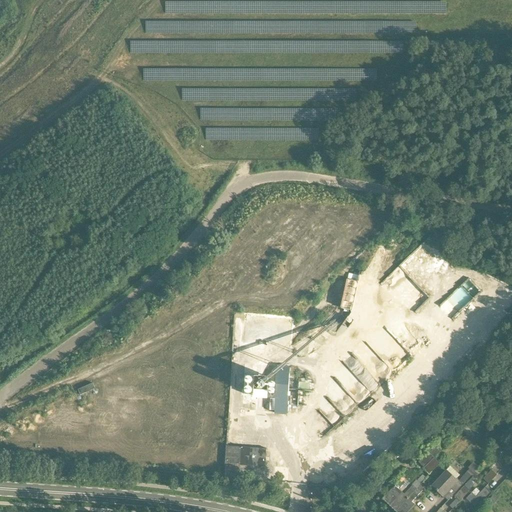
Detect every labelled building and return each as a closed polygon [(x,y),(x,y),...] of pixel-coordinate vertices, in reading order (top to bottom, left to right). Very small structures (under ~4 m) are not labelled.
[(399,232),(387,252),(392,254),(402,237),(401,237),(403,234),(399,232)] [(352,310),(359,281),(348,278),(341,307),(352,310)] [(112,333),(112,331),(107,332),(109,343),(116,342),(114,333),(112,333)] [(275,413),(286,414),(290,367),(278,366),(275,413)] [(82,395),(97,391),(95,382),(80,386),(82,395)] [(226,447),(225,464),(265,466),(266,449),(226,447)] [(429,453),(434,458),(440,452),(435,447),(429,453)] [(434,458),(429,453),(428,452),(418,462),(424,468),(434,458)] [(434,458),(424,468),(423,469),(429,475),(440,464),(434,458)] [(448,501),(473,473),(469,469),(459,480),(457,478),(457,479),(447,470),(432,486),(442,496),(448,501)] [(489,484),(497,475),(491,470),(483,479),(489,484)] [(394,511),(423,481),(425,479),(422,475),(404,495),(401,492),(389,505),(394,511)] [(382,498),(389,505),(401,492),(399,490),(407,481),(403,477),(382,498)] [(472,477),(464,486),(469,491),(478,482),(472,477)] [(423,481),(394,511),(395,511),(407,511),(415,505),(411,502),(426,485),(423,481)] [(459,501),(468,492),(463,487),(454,496),(459,501)] [(475,497),(476,497),(480,501),(490,491),(485,487),(480,492),(475,497)] [(471,493),(475,497),(480,492),(476,488),(471,493)] [(470,503),(476,497),(475,497),(471,493),(466,498),(470,503)] [(474,507),(480,501),(476,497),(470,503),(474,507)]
